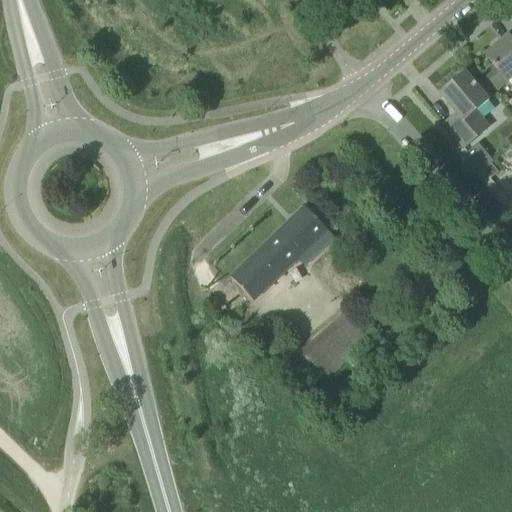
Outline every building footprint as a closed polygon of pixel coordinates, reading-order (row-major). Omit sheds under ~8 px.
[(485,56),(493,65),(483,73),(491,82),(489,83),(496,91),(507,82),(511,77),(511,41),(508,37),(485,56)] [(464,148),(489,127),(475,111),(488,100),(487,99),(473,83),(465,73),(439,95),(456,114),(444,125),(464,148)] [(476,144),(467,153),(482,171),(492,161),(476,144)] [(231,278),(253,301),(327,231),(304,207),(231,278)] [(348,308),(301,351),(328,380),(374,336),(348,308)]
